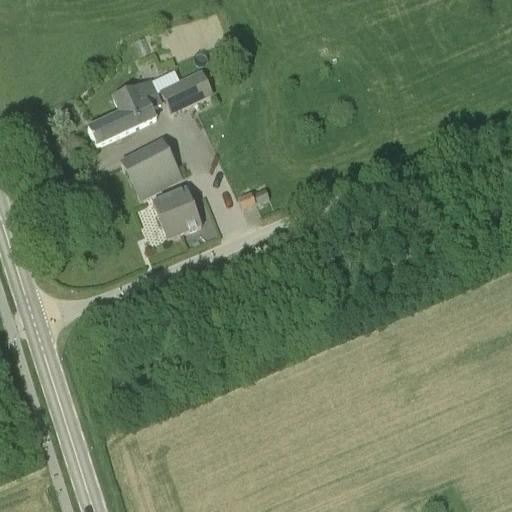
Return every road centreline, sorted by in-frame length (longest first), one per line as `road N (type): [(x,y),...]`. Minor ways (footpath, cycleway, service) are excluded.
road 1 (unclassified): [(511,126),(33,322)]
road 2 (secondary): [(93,511),(33,322)]
